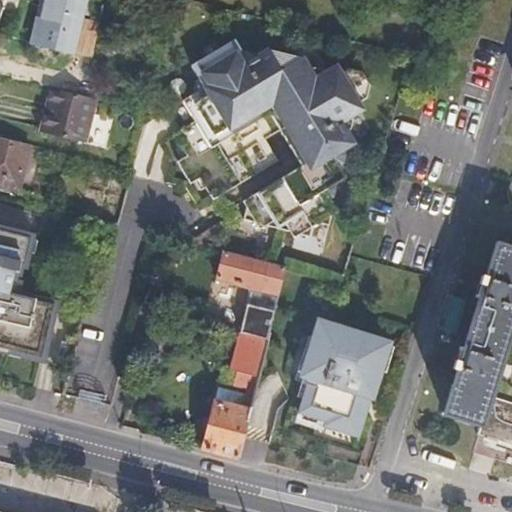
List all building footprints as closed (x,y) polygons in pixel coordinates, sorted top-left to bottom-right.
[(39,0),(34,24),(45,27),(40,45),(72,53),(84,0),(39,0)] [(45,27),(34,24),(29,43),(40,45),(45,27)] [(306,129),(312,138),(334,175),(277,210),(281,218),(277,230),(289,231),(293,238),(299,235),(307,237),(311,226),(317,223),(326,226),(328,216),(334,212),(323,190),(343,178),(332,157),(351,144),(339,123),(360,111),(356,103),(363,98),(366,83),(359,73),(345,70),(338,75),(333,66),(312,79),(299,57),(278,71),(265,47),(243,62),(230,40),(188,65),(213,106),(225,127),(211,135),(203,140),(245,208),(311,169),(297,146),(292,138),(306,129)] [(87,143),(98,100),(51,89),(41,133),(87,143)] [(225,127),(213,106),(198,115),(211,135),(225,127)] [(297,146),(312,138),(306,129),(292,138),(297,146)] [(0,186),(20,191),(30,146),(0,138),(0,186)] [(29,242),(0,235),(0,329),(8,332),(5,347),(43,357),(53,321),(58,323),(60,314),(10,301),(13,289),(9,288),(11,278),(16,279),(18,273),(22,274),(29,242)] [(492,396),(511,334),(511,246),(498,242),(487,278),(482,276),(477,294),(482,295),(464,348),(459,347),(453,365),(458,367),(443,413),(480,424),(488,395),(492,396)] [(268,342),(288,268),(227,251),(219,279),(253,288),(241,334),(268,342)] [(378,368),(386,343),(355,333),(357,328),(336,321),(335,323),(322,319),(312,349),(305,346),(298,369),(309,373),(303,391),(308,393),(301,417),(316,422),(318,417),(355,429),(367,392),(377,386),(383,369),(378,368)] [(202,448),(237,457),(242,438),(268,342),(241,334),(230,373),(240,376),(237,386),(245,393),(244,396),(218,389),(202,448)] [(88,347),(75,344),(69,365),(83,368),(88,347)] [(488,395),(480,424),(481,425),(478,434),(511,445),(511,402),(492,396),(488,395)]
